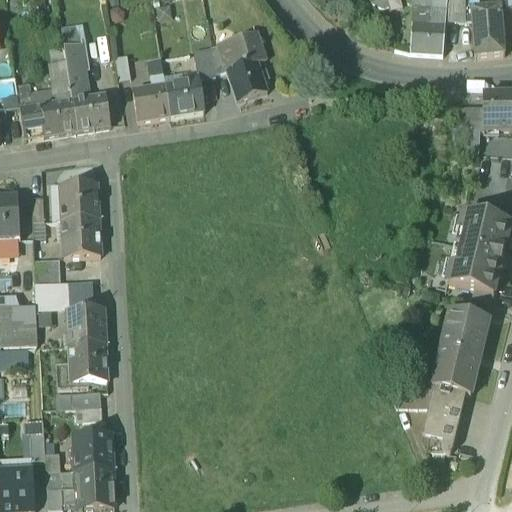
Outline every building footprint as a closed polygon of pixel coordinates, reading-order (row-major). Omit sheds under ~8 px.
[(387,0),(373,0),(370,3),(382,8),(389,6),(387,0)] [(446,0),(432,0),(432,8),(446,9),(446,0)] [(465,0),(446,0),(446,9),(445,21),(466,23),(465,0)] [(428,8),(414,7),(413,24),(426,25),(428,8)] [(493,10),(471,11),(475,59),(504,57),(501,27),(502,27),(501,13),(493,14),(493,10)] [(426,25),(413,24),(411,53),(442,56),(445,26),(426,25)] [(67,49),(87,45),(83,27),(64,30),(67,49)] [(256,37),(218,49),(218,50),(227,76),(237,106),(267,96),(257,67),(265,64),(256,37)] [(81,49),(63,52),(67,77),(79,75),(79,76),(85,75),(81,49)] [(227,76),(218,50),(211,53),(211,55),(215,80),(227,76)] [(53,70),(49,71),(53,95),(55,108),(72,106),(67,77),(63,52),(50,55),(53,70)] [(211,55),(194,58),(197,80),(198,85),(215,82),(215,80),(211,55)] [(126,63),(116,65),(119,87),(130,85),(126,63)] [(160,64),(147,66),(150,83),(163,81),(160,64)] [(79,75),(67,77),(72,106),(84,104),(79,76),(79,75)] [(183,87),(165,90),(169,122),(203,117),(198,85),(197,80),(182,82),(183,87)] [(152,95),(133,98),(138,127),(169,122),(165,90),(163,81),(150,83),(152,95)] [(20,115),(16,90),(15,83),(1,85),(3,101),(6,117),(20,115)] [(29,89),(16,90),(20,115),(33,112),(30,98),(29,89)] [(30,98),(33,112),(38,112),(55,108),(53,95),(30,98)] [(511,97),(483,98),(483,110),(482,122),(482,134),(511,133),(511,97)] [(84,104),(72,106),(76,137),(110,132),(105,100),(84,104)] [(55,108),(38,112),(43,143),(76,137),(72,106),(55,108)] [(483,110),(457,110),(457,122),(482,122),(483,110)] [(33,112),(20,115),(24,145),(43,143),(38,112),(33,112)] [(482,122),(457,122),(457,154),(479,156),(480,134),(482,134),(482,122)] [(96,189),(60,191),(62,227),(98,225),(96,189)] [(18,202),(0,202),(0,246),(20,246),(18,202)] [(43,203),(31,204),(32,227),(44,227),(43,203)] [(510,229),(464,218),(448,286),(474,293),(493,297),(494,295),(493,295),(500,267),(501,267),(501,265),(500,264),(502,256),(503,257),(504,254),(503,254),(508,231),(509,231),(510,229)] [(98,225),(62,227),(64,262),(100,261),(98,225)] [(60,288),(58,265),(35,267),(37,289),(60,288)] [(67,288),(37,289),(38,313),(68,312),(67,288)] [(493,297),(474,293),(472,302),(491,307),(493,297)] [(0,302),(0,319),(16,319),(16,302),(0,302)] [(489,323),(450,313),(431,390),(432,390),(434,391),(465,398),(470,400),(489,323)] [(103,314),(67,316),(69,352),(105,350),(103,314)] [(16,319),(0,319),(0,351),(36,351),(35,319),(16,319)] [(105,350),(69,352),(71,388),(107,386),(105,350)] [(431,390),(387,390),(396,412),(428,413),(434,391),(432,390),(431,390)] [(465,398),(434,391),(428,413),(421,445),(441,450),(442,453),(443,455),(445,456),(447,456),(450,455),(452,453),(465,398)] [(101,398),(61,400),(62,414),(76,414),(101,413),(101,398)] [(102,426),(101,413),(76,414),(77,427),(102,426)] [(110,439),(74,441),(76,477),(112,475),(110,439)] [(44,442),(30,443),(31,467),(45,466),(44,442)] [(34,511),(32,474),(0,475),(0,511),(34,511)] [(112,475),(76,477),(77,511),(94,511),(114,511),(112,475)]
